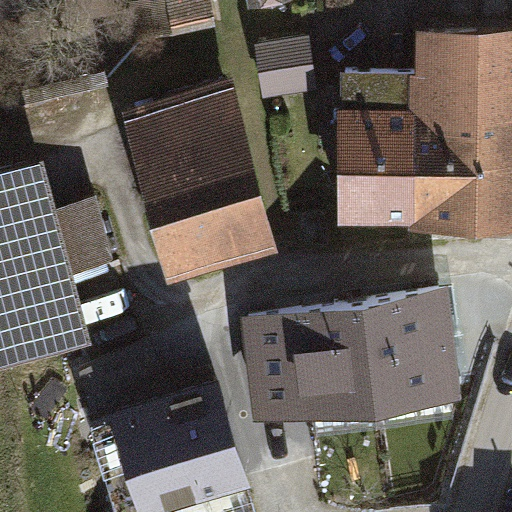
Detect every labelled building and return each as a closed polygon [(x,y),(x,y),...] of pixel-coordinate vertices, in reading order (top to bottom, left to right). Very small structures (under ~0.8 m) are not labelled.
[(206,0),(170,0),(175,22),(210,15),(206,0)] [(511,18),(419,17),(418,63),(415,217),(511,218),(511,18)] [(308,32),(257,40),(266,93),(317,85),(308,32)] [(339,216),(415,217),(418,63),(341,62),(339,216)] [(228,65),(120,92),(163,266),(271,240),(228,65)] [(48,149),(0,160),(0,353),(94,330),(78,268),(113,259),(96,192),(61,201),(48,149)] [(442,288),(251,313),(264,408),(455,383),(442,288)] [(223,366),(87,405),(118,511),(132,511),(255,477),(223,366)]
